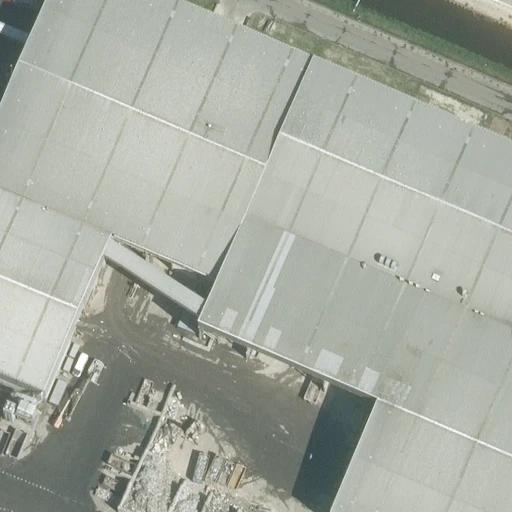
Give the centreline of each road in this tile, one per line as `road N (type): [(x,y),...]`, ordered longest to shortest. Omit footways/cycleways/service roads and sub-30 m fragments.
road 1 (unknown): [(5,489),(29,475),(50,446),(109,340),(239,375),(253,385),(256,418)]
road 2 (unknown): [(252,0),(511,113)]
